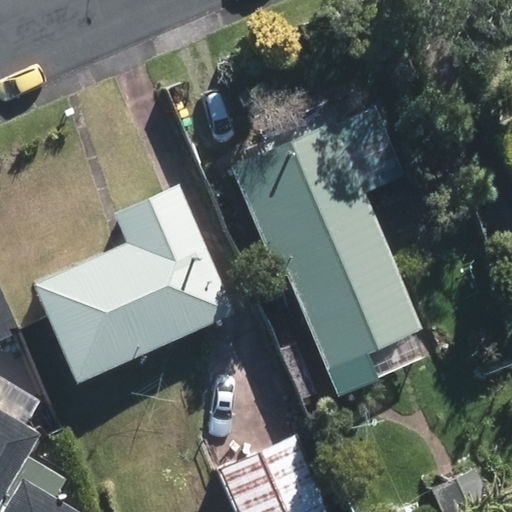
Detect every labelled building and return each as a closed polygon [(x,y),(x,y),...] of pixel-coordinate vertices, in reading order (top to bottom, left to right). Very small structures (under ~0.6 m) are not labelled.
[(416,325),(330,121),(228,164),(315,368),(416,325)] [(222,302),(184,216),(171,187),(114,213),(126,241),(35,281),(73,368),(165,328),(222,302)] [(0,336),(19,328),(0,285),(0,336)] [(51,473),(17,452),(29,431),(0,413),(0,511),(65,511),(38,495),(51,473)] [(323,511),(290,437),(221,467),(240,511),(323,511)] [(472,472),(429,490),(437,510),(480,492),(472,472)]
